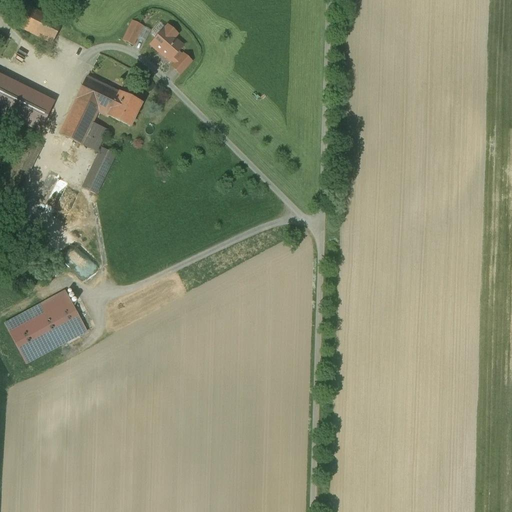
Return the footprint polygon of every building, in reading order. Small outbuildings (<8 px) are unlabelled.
[(62,25),(27,6),(16,26),(52,44),(62,25)] [(143,27),(132,22),(123,41),(133,46),(136,39),(143,27)] [(150,31),(143,27),(136,39),(144,43),(150,31)] [(168,27),(151,46),(160,54),(161,53),(170,61),(170,60),(174,64),(181,56),(177,53),(183,47),(174,39),(177,35),(168,27)] [(191,63),(183,55),(181,56),(174,64),(172,67),(181,75),(191,63)] [(0,75),(0,110),(40,131),(54,103),(0,75)] [(108,117),(119,94),(87,78),(74,104),(59,135),(96,153),(107,131),(92,124),(97,113),(108,118),(108,117)] [(141,104),(119,94),(108,117),(130,127),(141,104)] [(21,136),(0,178),(0,188),(11,194),(18,197),(43,147),(36,144),(21,136)] [(115,156),(101,149),(82,188),(96,195),(115,156)] [(65,292),(4,324),(26,365),(87,332),(65,292)]
